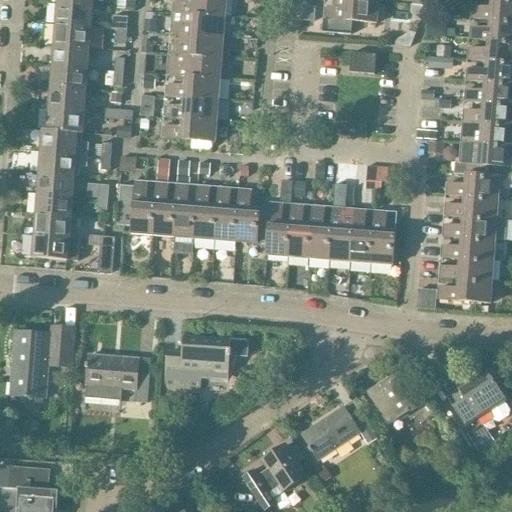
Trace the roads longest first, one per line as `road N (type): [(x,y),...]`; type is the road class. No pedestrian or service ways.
road 1 (residential): [(0,284),(350,317)]
road 2 (residential): [(115,511),(341,359),(350,317)]
road 3 (residential): [(406,321),(419,170),(403,154)]
